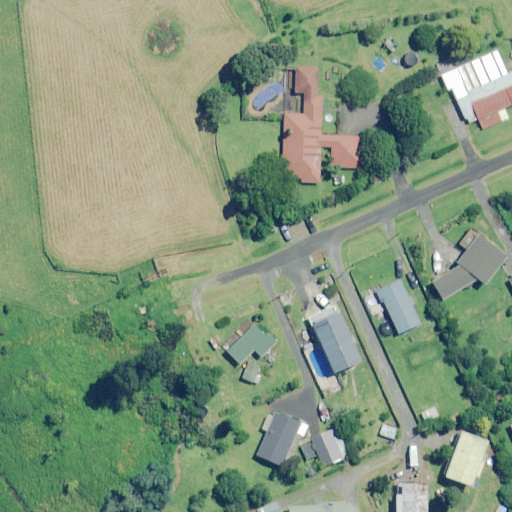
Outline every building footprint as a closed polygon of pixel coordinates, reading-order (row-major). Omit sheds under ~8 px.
[(468,123),(478,119),(483,130),(510,118),(506,107),(511,104),(511,71),(485,82),(476,60),(447,73),(468,123)] [(296,67),(296,81),(295,93),(303,93),(303,113),(284,112),(284,113),(282,178),(302,179),(301,183),(321,183),(322,149),(331,149),(330,169),(364,170),(364,135),(322,134),(323,95),(319,95),(319,67),(296,67)] [(343,73),(331,72),(330,82),(343,83),(343,73)] [(445,301),(478,282),(479,281),(484,286),(508,260),(480,235),(457,261),(459,264),(432,279),(445,301)] [(422,324),(403,279),(376,290),(382,304),(384,303),(398,335),(422,324)] [(360,362),(340,313),(315,324),(335,373),(360,362)] [(248,359),(255,353),(261,359),(279,343),(253,315),(221,344),(241,366),(248,359)] [(259,375),(263,364),(248,359),(242,378),(259,384),(262,376),(259,375)] [(255,456),(280,468),(296,434),(304,438),(310,425),(272,407),(262,429),(267,432),(255,456)] [(440,417),(435,407),(421,413),(425,423),(440,417)] [(399,429),(384,424),(380,435),(396,440),(399,429)] [(339,427),(310,438),(322,468),(351,456),(339,427)] [(489,441),(460,430),(443,476),(473,487),(489,441)] [(426,511),(427,483),(395,483),(394,511),(426,511)] [(354,511),(354,500),(290,504),(290,511),(354,511)] [(282,511),(278,502),(257,510),(257,511),(282,511)]
